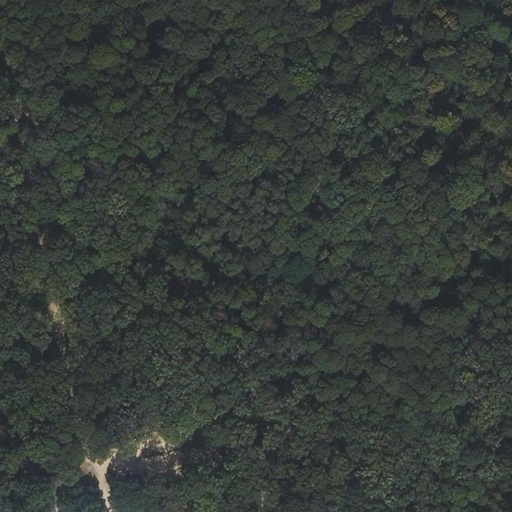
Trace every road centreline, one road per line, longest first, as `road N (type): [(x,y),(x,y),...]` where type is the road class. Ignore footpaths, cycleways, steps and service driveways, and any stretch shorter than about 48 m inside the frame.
road 1 (track): [(13,93),(142,223),(221,281),(256,339),(361,467)]
road 2 (track): [(96,511),(64,320),(104,326),(140,349),(220,436),(263,511)]
road 3 (track): [(221,281),(396,149),(405,114),(393,94),(355,74),(342,55),(346,31),(407,0)]
road 4 (track): [(0,317),(64,320),(13,93)]
